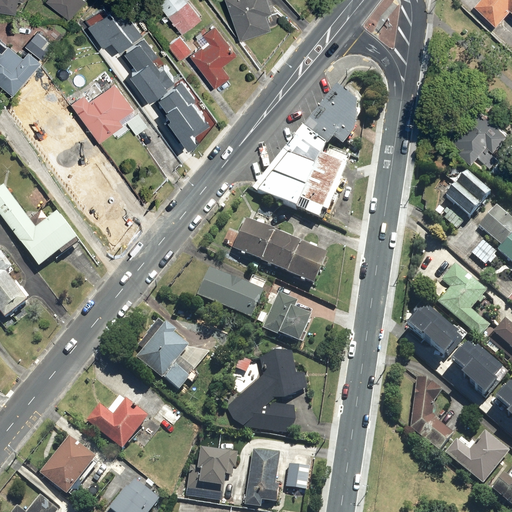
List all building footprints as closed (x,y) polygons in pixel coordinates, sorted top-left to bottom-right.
[(0,0),(0,9),(15,11),(15,3),(22,3),(22,0),(0,0)] [(85,0),(43,0),(44,0),(69,20),(85,0)] [(159,17),(163,23),(169,19),(180,34),(200,19),(185,0),(154,0),(164,13),(159,17)] [(222,0),(237,41),(268,30),(263,15),(270,13),(265,0),(222,0)] [(511,0),(482,0),(474,9),(499,30),(511,13),(511,0)] [(112,51),(134,35),(110,3),(79,26),(95,48),(105,41),(112,51)] [(199,45),(188,54),(213,88),(219,84),(222,88),(231,81),(219,67),(236,54),(213,25),(194,40),(199,45)] [(0,85),(12,95),(52,43),(36,31),(24,46),(27,49),(21,57),(0,40),(0,85)] [(178,34),(165,44),(178,60),(191,50),(178,34)] [(366,35),(357,43),(374,61),(383,53),(366,35)] [(171,79),(138,40),(118,57),(131,73),(124,79),(143,102),(171,79)] [(80,89),(66,100),(98,143),(126,122),(122,118),(133,110),(112,82),(101,90),(96,84),(84,94),(80,89)] [(206,123),(177,86),(158,101),(163,107),(149,119),(173,149),(206,123)] [(304,131),(338,91),(334,87),(301,128),(304,131)] [(338,91),(304,131),(325,148),(331,141),(340,149),(351,135),(356,103),(338,91)] [(23,107),(14,114),(29,132),(38,125),(23,107)] [(511,141),(511,138),(478,107),(466,120),(470,125),(455,142),(463,150),(460,154),(472,165),(479,158),(483,162),(492,152),(497,157),(511,141)] [(137,114),(126,122),(136,136),(147,127),(137,114)] [(250,190),(253,194),(304,131),(301,128),(250,190)] [(325,148),(304,131),(253,194),(294,212),(298,202),(325,214),(346,168),(320,157),(325,148)] [(50,136),(34,148),(77,206),(90,197),(87,193),(106,179),(113,188),(120,182),(95,148),(89,153),(84,147),(67,159),(50,136)] [(498,184),(509,170),(500,162),(488,176),(498,184)] [(481,205),(489,197),(465,172),(457,180),(455,178),(447,185),(450,189),(443,197),(468,223),(484,208),(481,205)] [(2,185),(0,186),(0,219),(37,271),(77,242),(57,214),(34,230),(2,185)] [(511,220),(495,206),(476,228),(501,249),(511,236),(511,220)] [(316,241),(245,209),(229,244),(301,276),(316,241)] [(511,236),(501,249),(498,253),(511,265),(511,268),(509,273),(511,275),(511,236)] [(496,253),(482,242),(471,255),(484,267),(487,263),(491,266),(496,259),(493,256),(496,253)] [(0,317),(4,323),(27,306),(6,278),(12,274),(0,257),(0,317)] [(487,297),(453,265),(438,281),(448,290),(436,304),(477,342),(488,330),(468,312),(475,304),(478,307),(487,297)] [(208,269),(193,297),(247,323),(266,285),(250,277),(245,288),(208,269)] [(262,323),(260,329),(298,346),(310,320),(291,311),(295,303),(276,294),(267,316),(259,313),(256,321),(262,323)] [(460,343),(417,305),(409,315),(414,319),(409,324),(448,357),(460,343)] [(142,350),(134,359),(175,395),(187,381),(192,385),(199,377),(192,371),(207,354),(187,349),(171,335),(174,332),(158,319),(136,345),(142,350)] [(511,331),(503,322),(490,336),(511,356),(511,331)] [(466,346),(452,362),(468,376),(465,379),(488,398),(505,379),(466,346)] [(257,358),(261,375),(235,402),(230,398),(223,406),(231,422),(243,429),(292,434),(294,407),(270,405),(270,400),(284,401),(307,389),(303,373),(296,374),(291,353),(281,355),(280,349),(271,351),(272,354),(257,358)] [(250,364),(239,357),(233,369),(244,375),(250,364)] [(442,392),(431,383),(425,383),(426,379),(416,378),(408,430),(438,453),(452,435),(434,420),(436,397),(441,397),(442,392)] [(511,419),(511,388),(510,386),(498,400),(511,412),(509,416),(511,419)] [(119,452),(147,420),(124,401),(122,403),(118,399),(106,413),(98,406),(85,423),(119,452)] [(165,403),(154,415),(171,429),(181,417),(165,403)] [(145,445),(153,435),(147,429),(138,439),(145,445)] [(453,441),(443,455),(481,485),(507,453),(483,433),(472,446),(464,440),(459,446),(453,441)] [(94,459),(68,438),(37,475),(64,497),(71,490),(74,493),(78,488),(86,495),(96,484),(83,473),(94,459)] [(203,448),(198,447),(194,475),(198,475),(196,490),(221,494),(223,476),(230,477),(231,468),(236,469),(238,453),(218,450),(218,444),(204,442),(203,448)] [(273,487),(276,456),(250,453),(245,507),(261,509),(262,502),(277,503),(279,487),(273,487)] [(307,468),(288,466),(285,490),(305,492),(307,468)] [(511,511),(511,467),(488,493),(508,511),(511,511)] [(141,486),(134,480),(107,511),(150,511),(158,503),(147,494),(152,488),(145,482),(141,486)] [(20,511),(17,509),(14,511),(52,511),(39,500),(27,511),(20,511)]
